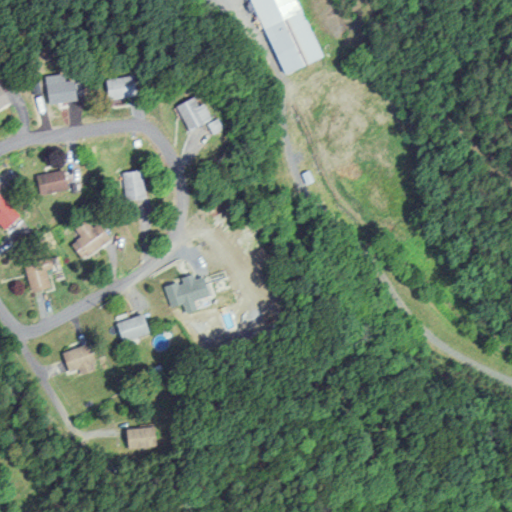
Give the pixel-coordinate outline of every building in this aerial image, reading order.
[(292,0),(246,0),(276,74),(316,58),(292,0)] [(104,101),(133,93),(128,74),(99,81),(104,101)] [(41,103),(69,101),(68,80),(57,81),(57,75),(40,76),(41,103)] [(201,123),(191,96),(171,104),(181,130),(201,123)] [(111,173),(115,201),(141,198),(138,169),(111,173)] [(62,192),(60,171),(31,173),(32,194),(62,192)] [(0,226),(13,214),(0,199),(0,226)] [(66,243),(77,259),(105,240),(93,222),(87,227),(82,219),(70,227),(76,237),(66,243)] [(44,287),(41,269),(55,266),(53,256),(20,263),(26,291),(44,287)] [(194,300),(208,295),(199,271),(162,284),(171,308),(185,303),(188,312),(197,309),(194,300)] [(113,320),(119,340),(145,333),(139,312),(113,320)] [(66,375),(92,368),(85,342),(59,349),(66,375)] [(155,446),(152,424),(122,427),(124,450),(155,446)]
